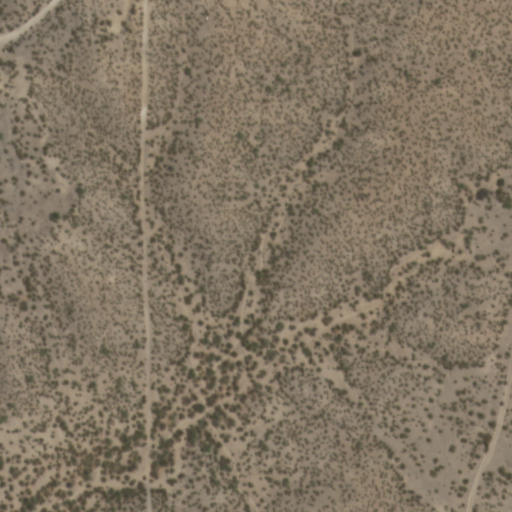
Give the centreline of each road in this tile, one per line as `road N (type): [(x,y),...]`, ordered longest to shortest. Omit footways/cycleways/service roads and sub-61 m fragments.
road 1 (track): [(145,511),(142,0)]
road 2 (track): [(465,511),(511,362)]
